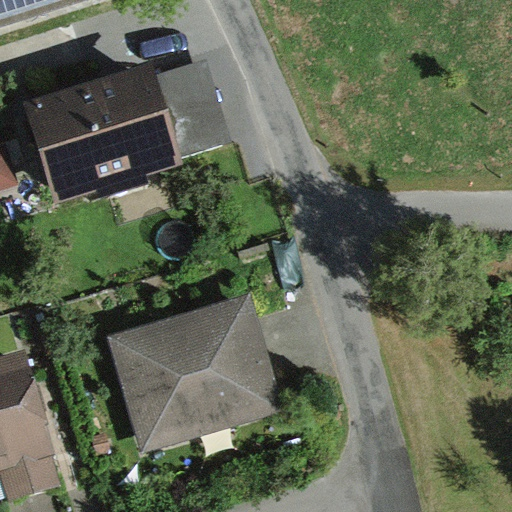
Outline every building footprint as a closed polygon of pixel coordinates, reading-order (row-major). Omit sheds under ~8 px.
[(0,0),(0,13),(41,0),(0,0)] [(230,141),(206,63),(158,78),(153,64),(30,102),(61,203),(185,164),(183,156),(230,141)] [(4,142),(0,143),(0,189),(18,184),(4,142)] [(282,410),(249,296),(106,337),(139,451),(282,410)] [(70,480),(28,344),(0,352),(0,483),(5,500),(70,480)]
